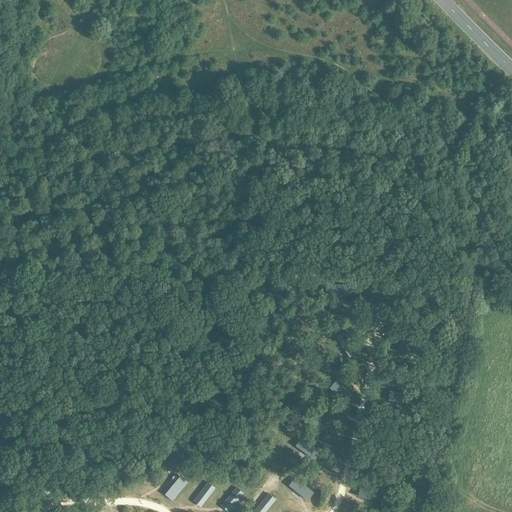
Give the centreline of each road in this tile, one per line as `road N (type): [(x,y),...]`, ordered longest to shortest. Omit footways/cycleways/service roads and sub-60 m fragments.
road 1 (track): [(333,511),(379,319)]
road 2 (track): [(161,511),(114,499),(61,499),(7,511)]
